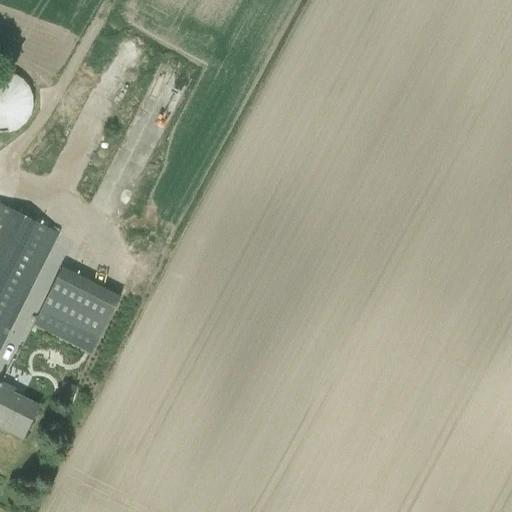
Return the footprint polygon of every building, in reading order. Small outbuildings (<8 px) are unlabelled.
[(63,40),(81,14),(67,4),(48,30),(63,40)] [(0,135),(2,135),(7,135),(11,134),(12,133),(14,132),(18,130),(19,129),(22,127),(24,125),(25,123),(26,122),(27,120),(28,118),(30,115),(31,112),(31,110),(32,108),(32,105),(32,103),(32,100),(31,98),(31,96),(30,94),(29,90),(27,87),(26,85),(24,83),(22,81),(18,78),(17,77),(13,75),(11,75),(8,74),(6,73),(2,73),(0,72),(0,135)] [(143,165),(119,153),(94,202),(105,207),(107,202),(121,209),(143,165)] [(0,350),(58,235),(0,205),(0,350)] [(34,328),(93,350),(112,301),(53,278),(34,328)] [(61,384),(57,400),(71,404),(75,388),(61,384)] [(2,425),(24,436),(37,408),(11,395),(13,392),(0,385),(0,428),(2,425)]
